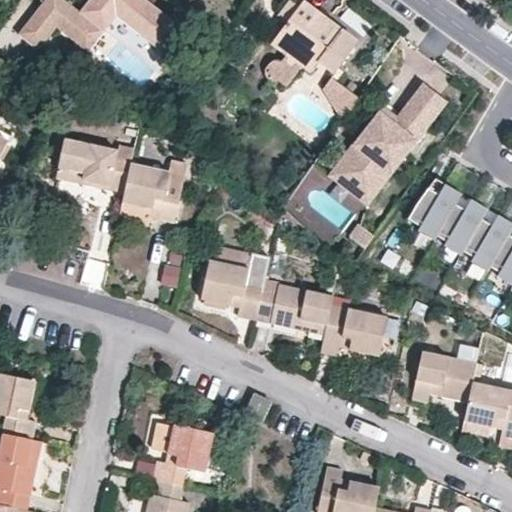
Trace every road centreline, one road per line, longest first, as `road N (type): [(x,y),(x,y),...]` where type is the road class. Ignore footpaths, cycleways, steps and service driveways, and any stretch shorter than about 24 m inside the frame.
road 1 (residential): [(511,496),(130,317)]
road 2 (residential): [(83,511),(130,317)]
road 3 (residential): [(130,317),(0,280)]
